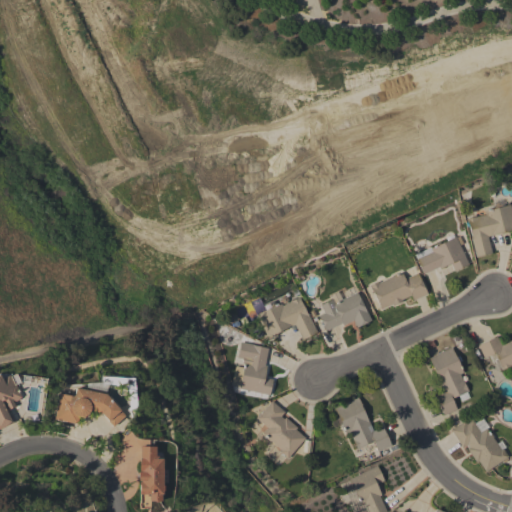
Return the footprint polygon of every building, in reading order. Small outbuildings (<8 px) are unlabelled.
[(511,212),(511,230),(487,237),(492,254),(475,258),(471,237),(467,222),(466,222),(466,219),(475,217),(474,211),(484,209),(484,211),(499,208),(498,201),(502,200),(504,206),(510,204),(511,212)] [(461,248),(464,246),(468,254),(464,255),(468,265),(454,271),(451,264),(440,269),(439,267),(423,275),(414,255),(431,247),(431,249),(436,246),(435,245),(439,243),(440,244),(447,241),(445,238),(452,234),(454,237),(455,237),(461,248)] [(369,286),(378,281),(378,283),(392,277),(391,276),(395,274),(395,275),(401,272),(404,279),(417,273),(423,287),(425,286),(428,292),(426,292),(427,294),(413,301),(410,295),(401,300),(402,301),(393,306),(392,304),(380,310),(369,286)] [(338,302),(337,301),(341,299),(341,300),(356,292),(365,311),(366,310),(371,321),(356,328),(353,320),(342,325),(341,323),(325,331),(318,316),(324,313),(320,305),(332,299),(334,303),(338,302)] [(256,315),(271,308),(270,306),(274,304),(274,305),(280,302),(282,306),(299,297),(301,300),(300,300),(307,315),(308,314),(317,333),(302,340),(294,325),(267,338),(256,315)] [(477,345),(497,336),(501,345),(509,341),(509,342),(511,340),(511,364),(508,366),(509,367),(501,370),(500,367),(494,353),(483,358),(477,345)] [(239,389),(239,386),(231,385),(235,366),(243,368),(244,363),(242,363),(243,359),(237,358),(240,342),(253,345),(252,345),(268,349),(264,365),(266,366),(264,378),(273,379),(269,395),(239,389)] [(451,348),(455,357),(459,356),(461,361),(458,362),(463,373),(460,374),(468,391),(466,392),(469,398),(461,402),(458,396),(451,399),(456,409),(443,415),(434,396),(444,392),(428,359),(451,348)] [(0,428),(0,377),(1,379),(9,375),(9,376),(15,373),(19,382),(14,385),(20,397),(18,398),(18,399),(12,402),(14,406),(7,410),(13,422),(0,428)] [(53,419),(58,393),(73,396),(74,388),(105,394),(124,416),(112,426),(100,413),(90,411),(88,414),(86,416),(84,417),(81,418),(78,417),(76,424),(53,419)] [(357,398),(367,420),(368,420),(373,431),(382,427),(391,446),(378,452),(373,441),(357,449),(349,432),(346,433),(343,428),(342,429),(340,424),(341,424),(334,409),(357,398)] [(271,401),(284,412),(280,417),(283,419),(285,417),(297,428),(295,430),(305,438),(287,459),(279,452),(281,450),(270,440),(270,441),(261,434),(267,428),(256,418),(271,401)] [(464,421),(466,424),(472,420),(480,432),(486,428),(489,433),(490,432),(493,437),(492,437),(500,449),(502,448),(509,458),(503,462),(502,461),(485,472),(477,461),(475,462),(466,449),(469,447),(467,444),(462,448),(450,430),(464,421)] [(154,446),(154,456),(157,456),(157,459),(161,459),(161,470),(166,470),(166,482),(161,482),(161,485),(162,485),(162,491),(161,491),(161,494),(160,494),(160,501),(159,501),(159,502),(154,502),(154,501),(148,501),(148,494),(139,494),(139,481),(138,481),(138,472),(138,458),(139,458),(139,446),(154,446)] [(376,466),(383,480),(375,484),(380,495),(379,496),(386,511),(383,511),(368,511),(363,502),(360,504),(348,479),(376,466)]
